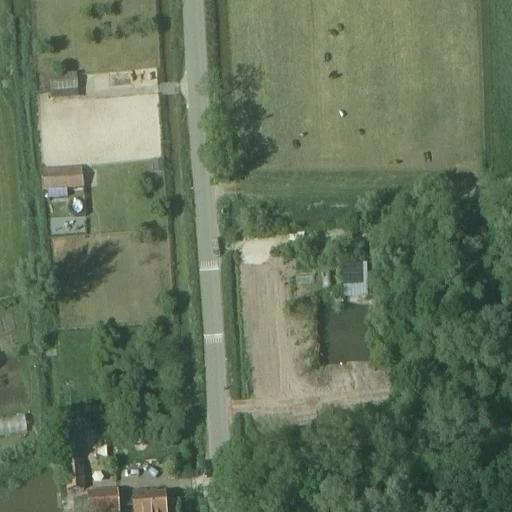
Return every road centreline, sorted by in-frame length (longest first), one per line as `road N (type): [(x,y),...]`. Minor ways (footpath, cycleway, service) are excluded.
road 1 (tertiary): [(218,511),(205,307),(208,196),(192,0)]
road 2 (track): [(511,179),(496,187),(208,196)]
